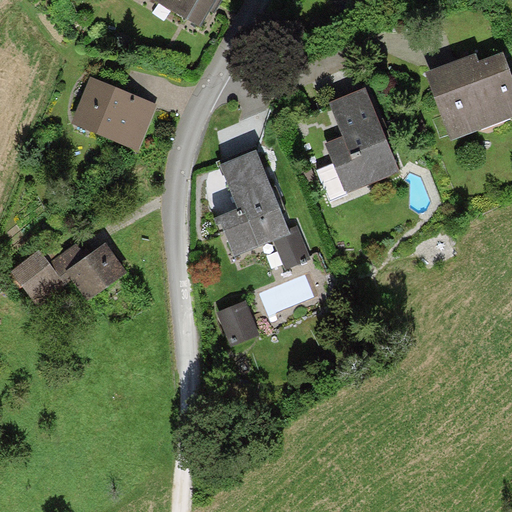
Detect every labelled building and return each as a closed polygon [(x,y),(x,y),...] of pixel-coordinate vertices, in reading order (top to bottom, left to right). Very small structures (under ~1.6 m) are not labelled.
[(146,0),(207,33),(224,0),(146,0)] [(478,57),(423,76),(445,140),(511,116),(511,68),(509,60),(482,69),(478,57)] [(138,149),(156,106),(95,81),(78,124),(138,149)] [(315,170),(328,203),(403,175),(370,90),(334,104),(347,137),(329,144),(336,162),(315,170)] [(282,266),(304,257),(260,152),(226,166),(244,210),(215,222),(233,263),(273,246),(282,266)] [(41,250),(11,270),(35,307),(79,277),(94,299),(130,275),(109,243),(90,256),(81,243),(51,264),(41,250)] [(263,344),(245,304),(216,317),(234,357),(263,344)]
